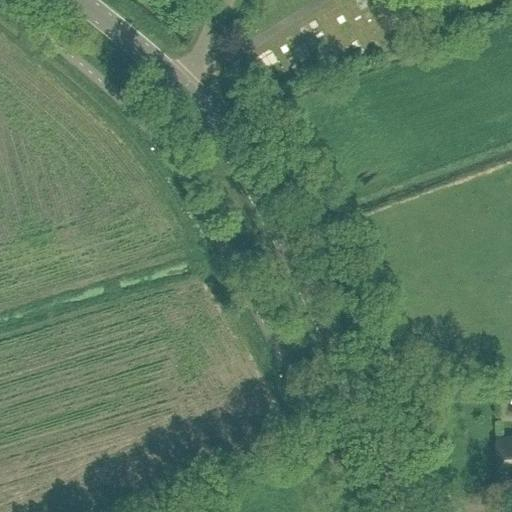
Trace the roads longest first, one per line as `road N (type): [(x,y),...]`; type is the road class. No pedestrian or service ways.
road 1 (secondary): [(415,511),(283,238),(230,145),(186,93)]
road 2 (secondary): [(186,93),(79,0)]
